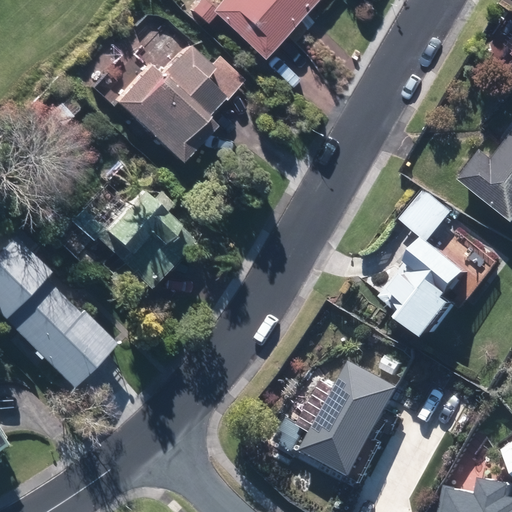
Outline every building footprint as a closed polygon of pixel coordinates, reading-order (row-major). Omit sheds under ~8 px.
[(214,0),(207,8),(198,0),(197,0),(182,15),(198,31),(208,20),(251,62),(313,0),(214,0)] [(193,81),(205,68),(180,45),(152,75),(144,67),(108,107),(172,166),(209,126),(200,118),(215,101),(193,81)] [(459,183),(511,221),(511,130),(489,162),(479,155),(459,183)] [(189,245),(135,189),(88,234),(142,290),(189,245)] [(425,189),(400,221),(426,241),(429,243),(453,212),(425,189)] [(8,240),(0,247),(0,325),(57,388),(104,344),(8,240)] [(468,300),(455,290),(467,274),(429,243),(426,241),(383,294),(408,314),(399,324),(407,330),(426,346),(457,308),(460,310),(468,300)] [(358,483),(404,390),(348,361),(301,455),(358,483)] [(511,446),(500,456),(511,471),(511,446)] [(511,511),(511,501),(510,501),(511,490),(511,483),(481,477),(477,494),(448,489),(443,511),(511,511)]
